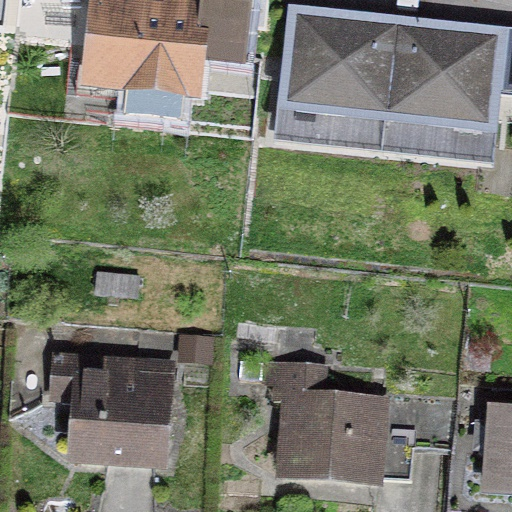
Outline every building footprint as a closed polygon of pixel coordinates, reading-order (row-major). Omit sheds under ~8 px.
[(194,94),(198,57),(223,60),(223,65),(242,67),(249,7),(204,2),(202,14),(98,3),(90,83),(132,87),(129,117),(179,122),(182,93),(194,94)] [(398,31),(306,21),(293,143),(385,153),(398,31)] [(485,164),(498,42),(398,31),(385,153),(485,164)] [(511,100),(511,43),(508,43),(502,100),(511,100)] [(167,378),(141,376),(142,363),(54,357),(51,401),(61,402),(60,409),(78,410),(75,461),(160,467),(167,378)] [(378,474),(414,476),(415,451),(451,454),(455,400),(419,397),(418,411),(383,409),(383,407),(323,403),(326,369),(271,365),(270,385),(277,386),(276,400),(290,401),(284,477),(377,484),(378,474)] [(489,486),(511,487),(511,404),(495,403),(489,486)]
